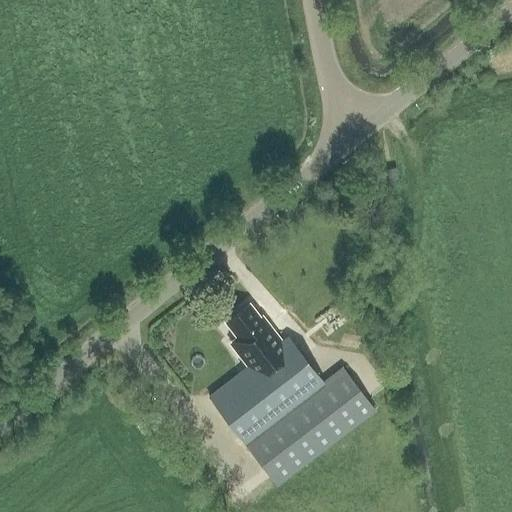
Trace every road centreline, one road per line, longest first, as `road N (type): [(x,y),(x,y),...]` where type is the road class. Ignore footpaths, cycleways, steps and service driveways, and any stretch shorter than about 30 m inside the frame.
road 1 (tertiary): [(0,427),(342,149)]
road 2 (tertiary): [(342,149),(511,11)]
road 3 (tertiary): [(342,149),(314,0)]
